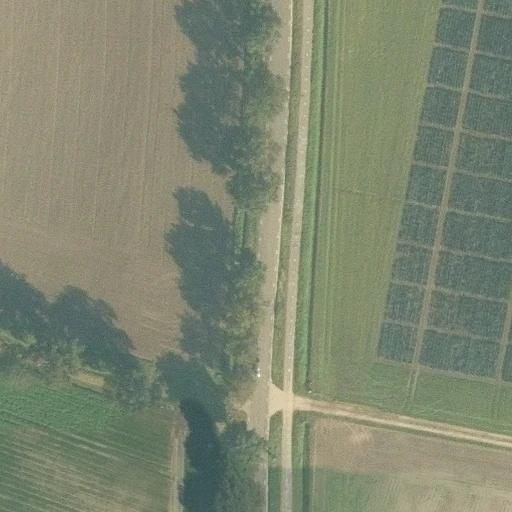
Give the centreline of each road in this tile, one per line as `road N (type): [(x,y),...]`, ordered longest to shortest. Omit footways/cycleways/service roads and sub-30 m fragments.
road 1 (tertiary): [(253,511),(279,0)]
road 2 (track): [(0,317),(254,390)]
road 3 (track): [(511,436),(286,394)]
